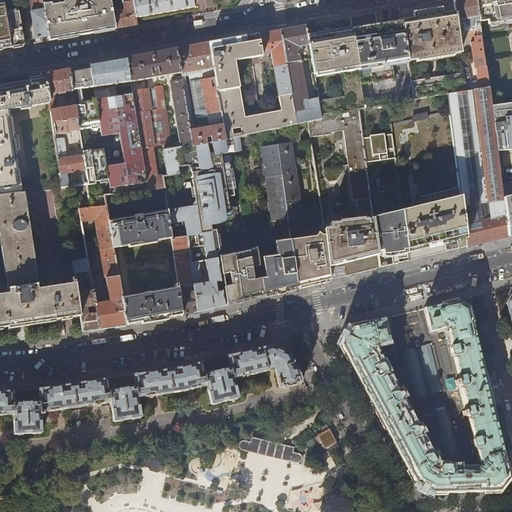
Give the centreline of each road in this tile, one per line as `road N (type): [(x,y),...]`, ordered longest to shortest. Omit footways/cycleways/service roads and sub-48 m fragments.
road 1 (residential): [(0,444),(219,412),(334,383)]
road 2 (residential): [(0,364),(173,341),(298,310)]
road 3 (residential): [(265,17),(0,64)]
road 4 (residential): [(298,310),(511,257)]
road 5 (residential): [(405,511),(334,383)]
